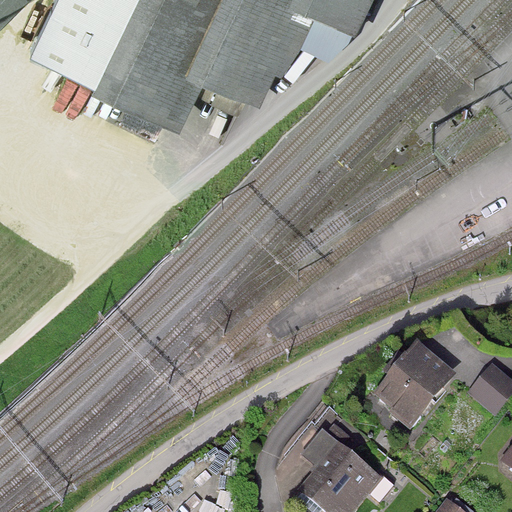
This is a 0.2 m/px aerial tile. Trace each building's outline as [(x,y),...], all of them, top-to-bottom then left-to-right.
[(0,0),(0,28),(29,1),(28,0),(0,0)] [(57,0),(31,57),(181,132),(204,84),(240,97),(262,106),(285,73),(300,49),(330,58),(356,35),(371,0),(57,0)] [(456,368),(420,338),(378,388),(413,418),(456,368)] [(511,386),(511,378),(494,364),(474,388),(496,406),(511,386)] [(348,511),(380,473),(341,440),(304,485),(336,511),(348,511)] [(467,511),(449,498),(438,511),(467,511)]
